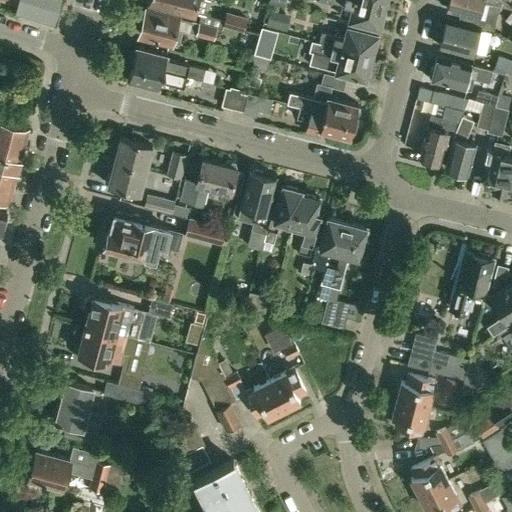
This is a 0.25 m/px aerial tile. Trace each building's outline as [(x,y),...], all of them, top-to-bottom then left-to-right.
[(56,23),(60,6),(41,0),(7,0),(18,2),(15,10),(56,23)] [(153,0),(205,14),(208,0),(153,0)] [(382,11),(384,4),(370,0),(331,0),(342,3),(339,15),(379,25),(379,23),(382,23),(385,11),(382,11)] [(446,0),(446,1),(448,4),(447,7),(478,15),(482,1),(507,8),(509,0),(508,0),(446,0)] [(216,27),(166,13),(147,7),(143,19),(140,20),(139,26),(141,29),(140,32),(178,43),(181,31),(212,39),(216,27)] [(291,14),(270,8),(267,21),(266,25),(287,30),(287,27),(291,14)] [(221,24),(242,29),(246,16),(224,10),(221,24)] [(480,25),(467,21),(447,16),(440,45),(473,53),(480,25)] [(376,35),(377,33),(348,25),(345,37),(322,31),(319,42),(371,55),(373,47),(375,48),(379,36),(376,35)] [(369,63),(371,55),(319,42),(305,38),(302,48),(317,51),(317,52),(330,55),(327,67),(336,69),(336,70),(365,77),(366,75),(369,76),(372,64),(369,63)] [(270,55),(272,48),(256,43),(254,51),(270,55)] [(129,60),(187,75),(203,79),(206,68),(166,57),(167,52),(137,44),(136,49),(132,49),(129,60)] [(490,80),(493,68),(487,66),(457,58),(437,53),(435,64),(431,66),(429,72),(431,77),(431,78),(450,83),(463,87),(468,88),(471,76),(479,78),(476,89),(496,94),(496,92),(499,83),(490,80)] [(492,67),(511,72),(511,59),(496,54),(492,67)] [(184,86),(187,75),(129,60),(126,71),(130,71),(128,77),(159,85),(160,80),(184,86)] [(332,84),(331,85),(343,88),(347,77),(324,71),(321,81),(332,84)] [(332,84),(321,81),(317,80),(313,96),(290,90),(287,101),(299,105),(299,104),(357,119),(360,109),(356,108),(358,102),(329,95),(331,85),(332,84)] [(243,109),(247,92),(225,86),(220,103),(243,109)] [(449,91),(432,88),(428,101),(462,109),(467,97),(449,91)] [(493,104),(496,94),(476,89),(474,99),(481,101),(493,104)] [(247,92),(243,109),(242,111),(256,115),(257,111),(267,114),(271,98),(247,92)] [(495,105),(488,131),(500,134),(510,95),(496,92),(496,94),(493,104),(495,105)] [(495,105),(493,104),(481,101),(475,125),(485,128),(485,130),(488,131),(495,105)] [(299,104),(299,105),(296,115),(308,118),(305,129),(319,133),(321,127),(349,135),(351,129),(354,130),(357,119),(299,104)] [(420,155),(440,161),(448,130),(451,131),(455,121),(431,114),(428,124),(420,155)] [(467,172),(472,152),(474,141),(464,139),(472,118),(461,115),(454,134),(451,147),(446,166),(455,169),(457,172),(462,173),(465,171),(467,172)] [(28,127),(9,121),(0,118),(0,145),(22,151),(28,127)] [(152,144),(140,140),(120,135),(115,157),(146,166),(152,144)] [(511,156),(507,155),(510,144),(494,140),(488,164),(483,185),(511,191),(511,156)] [(0,171),(15,175),(22,151),(0,145),(0,171)] [(187,153),(173,149),(167,173),(181,177),(187,153)] [(140,191),(146,166),(115,157),(108,183),(140,191)] [(185,177),(180,198),(203,204),(209,184),(231,190),(238,192),(244,172),(236,170),(237,166),(236,166),(235,161),(227,159),(224,163),(202,157),(197,176),(196,180),(185,177)] [(268,209),(271,195),(276,176),(249,169),(244,189),(240,203),(241,204),(238,215),(253,219),(251,228),(266,231),(271,214),(272,210),(268,209)] [(15,175),(0,171),(0,197),(9,200),(15,175)] [(293,221),(302,192),(301,191),(302,188),(283,183),(277,203),(274,215),(271,214),(266,231),(264,239),(273,242),(280,218),(293,221)] [(173,211),(175,201),(176,198),(149,190),(146,204),(173,211)] [(309,253),(315,233),(320,214),(315,213),(320,196),(302,192),(293,221),(292,224),(304,227),(298,250),(309,253)] [(188,204),(175,201),(173,211),(186,214),(188,204)] [(105,242),(103,249),(119,253),(121,249),(138,254),(137,258),(153,262),(158,242),(177,247),(181,231),(133,218),(134,215),(115,209),(111,227),(109,227),(108,229),(105,228),(101,241),(105,242)] [(227,241),(231,226),(188,215),(184,230),(227,241)] [(327,297),(331,284),(347,221),(328,216),(320,246),(330,249),(318,295),(327,297)] [(348,254),(358,256),(366,226),(347,221),(331,284),(340,286),(348,254)] [(249,235),(247,244),(261,247),(264,239),(266,231),(251,228),(249,235)] [(485,289),(493,257),(491,257),(491,255),(480,252),(480,254),(467,251),(452,307),(465,310),(468,297),(482,300),(485,289)] [(300,272),(308,274),(311,263),(303,260),(300,272)] [(511,276),(507,269),(508,266),(497,263),(492,284),(498,289),(490,294),(499,309),(497,318),(487,325),(492,333),(509,323),(511,321),(511,276)] [(269,295),(249,290),(249,292),(245,306),(253,308),(256,309),(265,311),(266,305),(269,295)] [(85,321),(84,323),(126,334),(126,335),(149,341),(157,312),(93,295),(88,295),(84,298),(83,303),(85,308),(89,310),(86,321),(85,321)] [(169,316),(173,302),(152,296),(148,310),(169,316)] [(339,301),(327,298),(321,321),(344,327),(347,315),(336,312),(339,301)] [(339,301),(336,312),(347,315),(355,317),(358,306),(339,301)] [(250,313),(241,318),(247,329),(250,328),(260,323),(254,311),(250,313)] [(202,325),(190,322),(186,340),(197,343),(202,325)] [(122,350),(126,335),(126,334),(84,323),(84,325),(85,325),(78,351),(78,356),(81,360),(86,361),(91,360),(93,355),(123,363),(118,381),(138,387),(142,373),(127,369),(131,353),(122,350)] [(511,343),(511,342),(511,328),(509,323),(492,333),(495,338),(488,343),(496,354),(511,344),(511,343)] [(203,330),(191,373),(204,376),(212,348),(203,330)] [(434,348),(437,336),(416,331),(407,363),(463,377),(469,357),(434,348)] [(294,342),(283,347),(288,356),(299,351),(294,342)] [(212,348),(204,376),(210,386),(227,378),(225,374),(212,348)] [(297,394),(305,390),(293,366),(269,377),(284,406),(299,398),(297,394)] [(225,374),(227,378),(231,385),(243,378),(238,368),(225,374)] [(427,405),(431,387),(434,379),(408,372),(406,381),(401,379),(396,397),(427,405)] [(268,414),(284,406),(269,377),(246,389),(258,414),(266,409),(268,414)] [(454,394),(457,380),(445,377),(442,391),(454,394)] [(227,378),(210,386),(215,396),(232,388),(231,385),(227,378)] [(105,412),(86,407),(92,386),(67,379),(60,404),(56,403),(53,416),(57,417),(56,420),(67,423),(65,432),(98,441),(105,412)] [(157,392),(108,379),(105,391),(154,404),(157,392)] [(232,388),(215,396),(220,406),(230,401),(237,397),(232,388)] [(396,397),(392,414),(397,415),(394,424),(420,431),(427,405),(396,397)] [(491,410),(501,425),(511,418),(511,405),(508,399),(491,410)] [(240,422),(231,404),(230,401),(220,406),(217,408),(227,429),(240,422)] [(491,411),(475,421),(484,435),(499,424),(491,411)] [(169,427),(172,435),(192,423),(188,416),(177,413),(169,427)] [(466,416),(447,426),(453,437),(467,430),(472,428),(466,416)] [(177,445),(198,435),(192,423),(172,435),(177,445)] [(511,465),(511,442),(501,425),(481,438),(502,473),(511,465)] [(447,426),(438,430),(441,434),(444,441),(453,437),(447,426)] [(177,445),(182,455),(203,445),(198,435),(177,445)] [(453,437),(444,441),(448,449),(449,452),(458,448),(453,437)] [(66,469),(78,472),(93,476),(91,485),(103,488),(111,460),(98,457),(100,450),(73,442),(70,456),(56,452),(36,447),(33,460),(31,459),(28,465),(28,471),(30,472),(29,475),(48,480),(62,484),(66,469)] [(169,478),(209,458),(203,445),(182,455),(168,463),(165,470),(169,478)] [(447,478),(439,462),(434,454),(411,466),(415,474),(410,477),(419,493),(447,478)] [(211,506),(248,487),(233,459),(200,476),(206,486),(202,488),(211,506)] [(124,466),(111,462),(106,483),(119,487),(124,466)] [(419,493),(427,508),(431,506),(434,511),(439,511),(459,502),(447,478),(419,493)] [(492,482),(480,488),(486,499),(496,494),(502,491),(497,481),(492,483),(492,482)] [(260,511),(248,487),(211,506),(213,511),(260,511)] [(480,488),(470,494),(476,505),(486,499),(480,488)] [(499,494),(506,505),(511,501),(511,490),(511,488),(499,494)] [(486,499),(476,505),(480,511),(488,511),(492,510),(486,499)]
